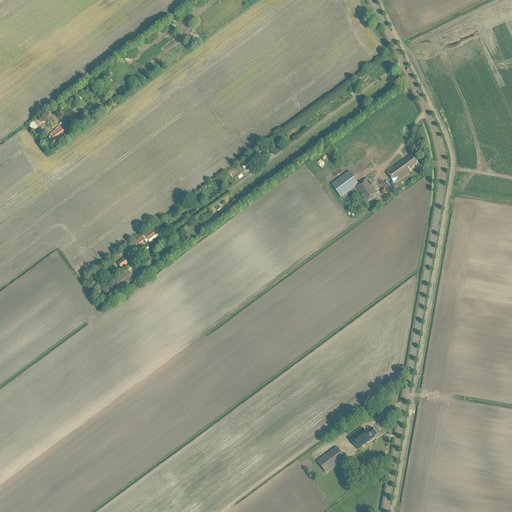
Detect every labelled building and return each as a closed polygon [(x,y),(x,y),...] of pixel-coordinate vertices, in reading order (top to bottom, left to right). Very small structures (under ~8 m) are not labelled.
[(40,127),(45,123),(42,118),(37,121),(36,120),(28,126),(33,132),(41,127),(40,127)] [(60,127),(54,131),(55,132),(52,134),(50,136),(55,143),(65,135),(60,127)] [(66,136),(56,144),(58,147),(68,139),(70,137),(69,136),(67,137),(66,136)] [(413,167),(418,164),(413,157),(411,158),(410,156),(393,167),(386,172),(393,182),(390,183),(394,189),(398,186),(396,184),(411,173),(410,171),(414,168),(413,167)] [(331,185),(341,199),(356,187),(367,203),(374,198),(373,196),(377,193),(367,179),(358,185),(349,172),(331,185)] [(162,234),(156,226),(136,241),(138,245),(147,239),(149,243),(162,234)] [(154,263),(149,256),(146,258),(146,259),(138,264),(144,272),(152,267),(151,265),(154,263)] [(128,264),(124,259),(116,264),(120,269),(128,264)] [(134,280),(127,270),(101,290),(108,300),(127,285),(134,280)] [(103,295),(99,290),(94,294),(98,298),(103,295)] [(375,437),(377,435),(372,428),(365,432),(362,428),(349,438),(357,450),(376,437),(375,437)] [(348,462),(337,447),(317,461),(326,474),(340,464),(342,466),(348,462)]
